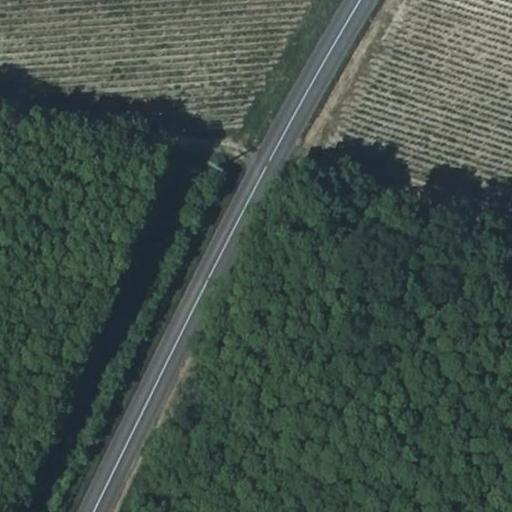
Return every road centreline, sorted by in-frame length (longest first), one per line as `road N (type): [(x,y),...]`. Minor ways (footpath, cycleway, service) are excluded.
road 1 (secondary): [(91,511),(261,171),(362,0)]
road 2 (track): [(0,98),(211,149),(261,171)]
